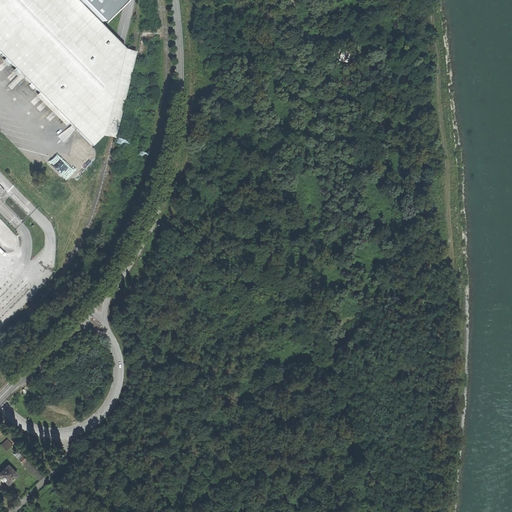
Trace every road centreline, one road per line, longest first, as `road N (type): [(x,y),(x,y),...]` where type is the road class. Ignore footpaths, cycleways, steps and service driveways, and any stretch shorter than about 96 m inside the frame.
road 1 (track): [(428,0),(454,337),(435,511)]
road 2 (secondary): [(175,0),(174,157),(148,230),(116,282)]
road 3 (unknown): [(131,0),(71,133),(42,138),(0,99)]
road 4 (unclassified): [(113,345),(119,372),(112,400),(83,428),(38,431),(0,403)]
